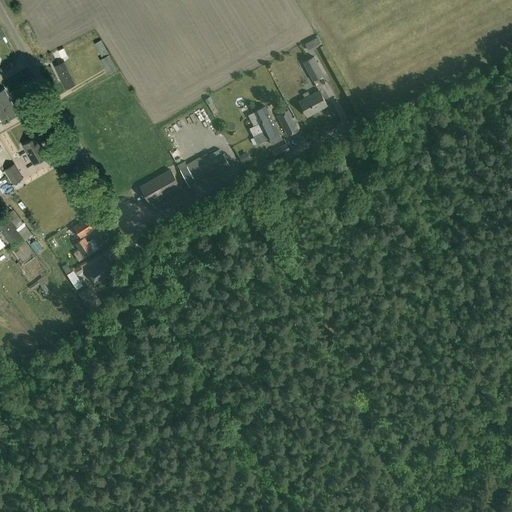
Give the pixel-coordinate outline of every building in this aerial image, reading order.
[(77,39),(79,45),(97,38),(95,32),(77,39)] [(309,51),(322,45),(319,37),(306,43),(309,51)] [(107,74),(116,69),(101,40),(94,43),(102,58),(99,60),(107,74)] [(303,62),(313,81),(325,75),(314,55),(303,62)] [(54,67),(65,89),(75,84),(64,62),(54,67)] [(0,91),(0,118),(1,120),(16,111),(4,89),(0,91)] [(319,91),(300,102),(308,116),(327,105),(319,91)] [(208,104),(213,101),(214,101),(211,96),(205,99),(208,104)] [(254,136),(275,125),(266,106),(256,111),(261,123),(250,128),(254,136)] [(300,130),(291,113),(289,109),(277,115),(288,136),(300,130)] [(282,139),(275,125),(254,136),(258,144),(271,137),(274,144),(282,139)] [(22,145),(34,164),(48,156),(36,137),(22,145)] [(286,143),(272,151),(276,159),(291,151),(286,143)] [(224,153),(190,172),(187,165),(180,169),(190,187),(230,165),(224,153)] [(248,160),(244,153),(239,156),(243,163),(248,160)] [(23,178),(14,164),(4,170),(13,184),(23,178)] [(150,204),(181,186),(171,168),(140,185),(150,204)] [(282,175),(286,182),(288,180),(291,186),(299,182),(299,183),(306,180),(302,171),(294,175),(295,176),(291,178),(288,172),(282,175)] [(0,230),(10,243),(22,234),(17,228),(23,223),(13,210),(6,216),(7,218),(0,223),(0,230)] [(91,215),(74,226),(81,237),(98,227),(91,215)] [(98,227),(85,236),(75,243),(85,258),(100,248),(94,238),(102,233),(98,227)] [(97,283),(115,271),(107,258),(89,271),(97,283)] [(86,284),(93,283),(91,275),(84,277),(86,284)] [(94,308),(102,302),(90,285),(82,291),(87,299),(84,301),(88,308),(92,305),(94,308)]
